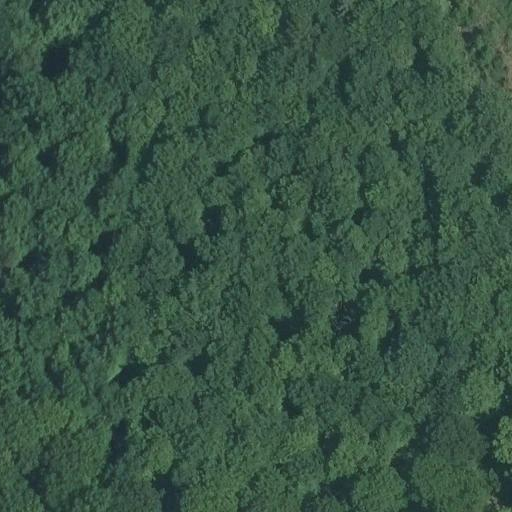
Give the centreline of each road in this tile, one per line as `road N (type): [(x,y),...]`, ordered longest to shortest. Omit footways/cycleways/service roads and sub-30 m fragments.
road 1 (track): [(0,121),(252,0)]
road 2 (unknown): [(377,511),(511,418)]
